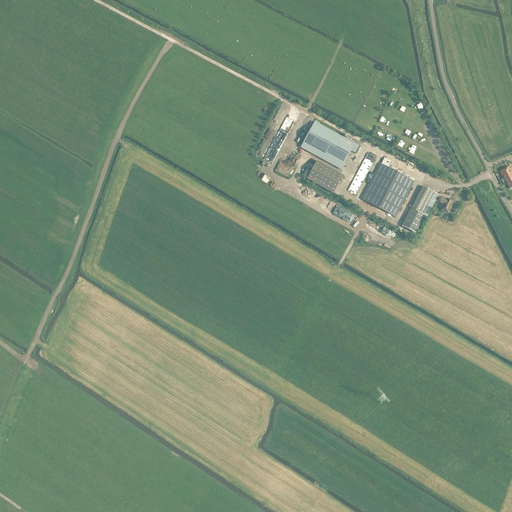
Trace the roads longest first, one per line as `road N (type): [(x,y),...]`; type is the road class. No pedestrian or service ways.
road 1 (track): [(95,0),(443,184),(491,173)]
road 2 (track): [(27,356),(117,133),(171,39)]
road 3 (unclassified): [(511,209),(454,106),(430,0)]
